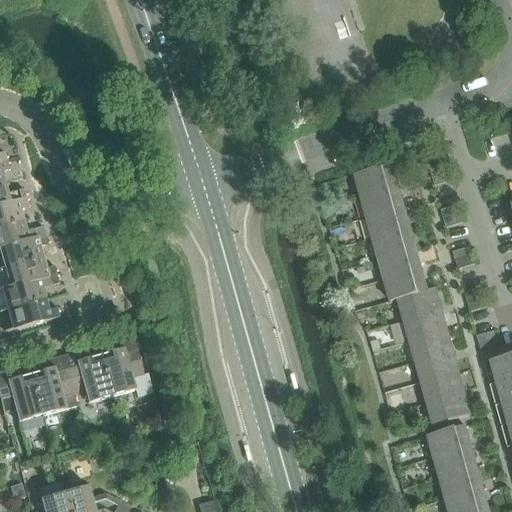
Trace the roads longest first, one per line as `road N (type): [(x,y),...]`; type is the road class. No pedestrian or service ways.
road 1 (tertiary): [(297,511),(203,184)]
road 2 (residential): [(203,184),(444,99)]
road 3 (residential): [(0,102),(37,123),(69,179),(102,201),(134,204),(203,184)]
road 4 (tertiary): [(203,184),(139,0)]
road 5 (residential): [(466,177),(502,306),(511,310)]
road 6 (residential): [(444,99),(495,80),(510,61),(498,0)]
road 7 (residential): [(0,353),(128,317)]
